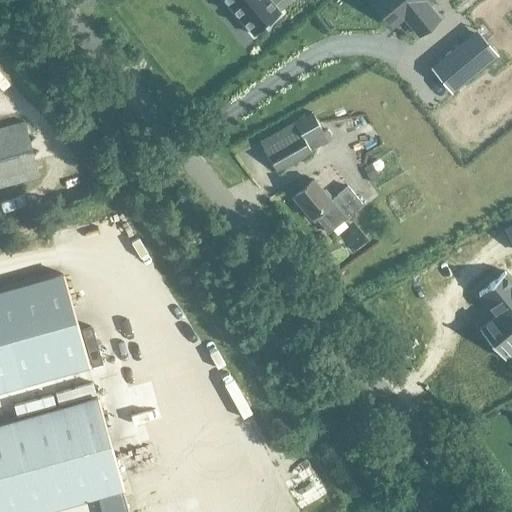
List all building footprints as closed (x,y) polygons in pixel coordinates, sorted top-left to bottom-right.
[(224,0),(254,35),(281,13),(273,4),(278,0),(224,0)] [(419,36),(440,18),(424,0),(370,0),(392,27),(403,18),(419,36)] [(465,39),(430,68),(451,94),(499,55),(484,37),(483,37),(471,47),(465,39)] [(244,134),(312,88),(298,67),(230,113),(244,134)] [(294,122),(311,151),(321,145),(318,139),(326,135),(312,111),(294,122)] [(25,121),(0,127),(0,187),(40,176),(25,121)] [(311,151),(294,122),(259,141),(277,174),(313,154),(311,151)] [(314,181),(294,197),(311,217),(310,218),(314,223),(317,220),(328,233),(362,204),(347,187),(330,201),(329,199),(314,181)] [(0,385),(86,361),(60,267),(0,283),(0,385)] [(479,268),(457,287),(477,311),(469,317),(489,340),(511,321),(511,281),(499,292),(479,268)] [(272,337),(266,330),(256,337),(262,345),(272,337)] [(93,335),(83,338),(90,365),(100,363),(93,335)] [(281,351),(275,344),(266,350),(273,358),(281,351)] [(95,392),(0,419),(0,511),(29,511),(97,494),(122,487),(95,392)] [(103,511),(128,511),(122,491),(99,497),(103,511)]
